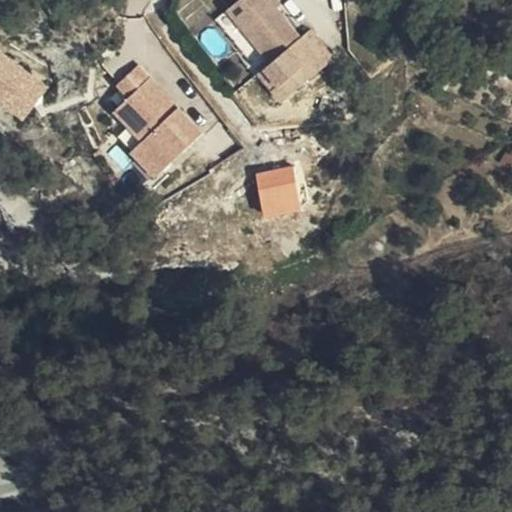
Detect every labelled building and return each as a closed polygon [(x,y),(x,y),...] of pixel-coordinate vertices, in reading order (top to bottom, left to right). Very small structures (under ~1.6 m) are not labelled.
[(282,75),(275,82),(284,94),(337,53),(314,24),(306,32),(280,0),(234,0),(231,2),(275,54),(270,58),(282,75)] [(0,105),(21,122),(49,87),(0,48),(0,105)] [(261,66),(275,82),(282,75),(270,58),(261,66)] [(147,132),(171,157),(205,124),(143,59),(122,77),(134,90),(121,102),(134,117),(147,132)] [(123,127),(136,142),(147,132),(134,117),(123,127)] [(160,168),(171,157),(147,132),(136,142),(160,168)] [(254,172),(264,219),(301,211),(291,164),(254,172)]
